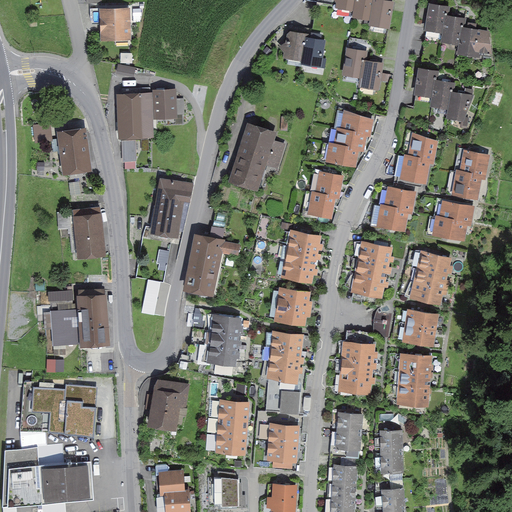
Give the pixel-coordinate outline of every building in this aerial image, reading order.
[(334,0),(336,3),(335,8),(352,11),(354,0),(334,0)] [(373,0),(354,0),(352,11),(351,16),(370,20),(373,0)] [(389,28),(394,1),(387,0),(373,0),(370,20),(369,25),(389,28)] [(446,7),(429,3),(424,30),(442,33),(445,14),(446,7)] [(127,6),(97,7),(98,39),(128,38),(127,6)] [(462,25),(464,17),(445,14),(442,33),(440,41),(459,44),(462,25)] [(457,53),(471,55),(472,47),(487,50),(491,30),(462,25),(459,44),(457,53)] [(304,32),(287,30),(284,57),(301,58),(303,37),(304,32)] [(321,65),(324,39),(303,37),(301,58),(300,63),(321,65)] [(362,51),(344,48),(340,74),(358,77),(361,59),(362,51)] [(357,85),(376,88),(380,63),(361,59),(358,77),(357,85)] [(118,63),(118,79),(127,79),(127,75),(136,75),(136,63),(118,63)] [(435,71),(418,69),(415,94),(432,96),(435,78),(435,71)] [(450,90),(452,81),(435,78),(432,96),(430,106),(447,109),(450,90)] [(174,118),(174,89),(153,89),(153,119),(174,118)] [(461,119),(473,93),(450,90),(447,109),(446,117),(461,119)] [(151,93),(116,94),(118,139),(153,137),(151,93)] [(372,117),(342,110),(339,126),(366,130),(369,132),(372,117)] [(275,130),(247,123),(230,183),(257,190),(264,163),(276,166),(283,141),(272,138),(275,130)] [(356,147),(362,148),(366,130),(339,126),(334,125),(331,143),(356,147)] [(86,128),(57,132),(63,176),(92,172),(86,128)] [(436,138),(408,134),(405,156),(426,159),(433,160),(436,138)] [(136,141),(121,141),(122,162),(136,162),(136,141)] [(320,161),(353,166),(356,147),(331,143),(323,142),(320,161)] [(485,149),(459,145),(456,168),(475,171),(482,172),(485,149)] [(401,155),(398,177),(423,181),(426,159),(405,156),(401,155)] [(451,167),(447,189),(471,193),(475,171),(456,168),(451,167)] [(339,174),(315,170),(311,191),(331,194),(336,195),(339,174)] [(191,182),(156,177),(147,233),(174,237),(180,201),(188,202),(191,182)] [(414,189),(386,183),(382,205),(406,209),(410,210),(414,189)] [(305,212),(327,215),(331,194),(311,191),(309,190),(305,212)] [(468,201),(441,196),(437,216),(457,220),(465,221),(468,201)] [(377,204),(374,223),(402,228),(406,209),(382,205),(377,204)] [(227,216),(214,213),(210,234),(224,237),(227,216)] [(99,214),(73,217),(78,260),(104,257),(99,214)] [(437,216),(430,215),(426,235),(454,240),(457,220),(437,216)] [(291,229),(288,248),(316,254),(320,235),(291,229)] [(183,291),(213,297),(223,252),(224,241),(225,240),(194,234),(183,291)] [(237,255),(239,244),(224,241),(223,252),(237,255)] [(361,241),(356,261),(387,268),(392,249),(361,241)] [(288,248),(285,262),(313,268),(316,254),(288,248)] [(160,250),(158,261),(167,262),(168,251),(160,250)] [(419,251),(416,264),(449,273),(452,259),(419,251)] [(356,261),(353,275),(384,282),(387,268),(356,261)] [(285,262),(282,277),(310,283),(313,268),(285,262)] [(416,264),(412,279),(446,287),(449,273),(416,264)] [(353,275),(350,292),(381,298),(384,282),(353,275)] [(149,276),(142,310),(155,313),(162,278),(149,276)] [(412,279),(408,296),(442,304),(446,287),(412,279)] [(50,288),(51,304),(74,303),(73,287),(50,288)] [(280,287),(277,305),(308,310),(311,292),(280,287)] [(78,296),(83,349),(109,347),(105,294),(78,296)] [(277,305),(274,322),(305,326),(308,310),(277,305)] [(407,309),(404,324),(435,331),(438,315),(407,309)] [(212,316),(210,332),(239,336),(242,320),(212,316)] [(404,324),(401,339),(432,345),(435,331),(404,324)] [(271,330),(269,348),(300,351),(301,334),(271,330)] [(210,332),(208,347),(237,351),(239,336),(210,332)] [(341,359),(372,362),(373,343),(343,340),(341,359)] [(208,347),(206,363),(235,367),(237,351),(208,347)] [(269,348),(267,363),(298,366),(300,351),(269,348)] [(399,353),(397,371),(431,374),(432,355),(399,353)] [(48,355),(47,369),(64,370),(65,356),(48,355)] [(341,359),(340,376),(371,379),(372,362),(341,359)] [(267,363),(265,379),(296,383),(298,366),(267,363)] [(397,371),(395,388),(429,391),(431,374),(397,371)] [(340,376),(339,391),(370,394),(371,379),(340,376)] [(189,382),(153,377),(146,425),(173,429),(177,406),(185,407),(189,382)] [(94,436),(97,387),(24,381),(21,430),(94,436)] [(395,388),(394,406),(428,408),(429,391),(395,388)] [(296,413),(298,391),(278,390),(277,411),(296,413)] [(220,399),(218,421),(247,423),(249,401),(220,399)] [(336,430),(359,432),(360,413),(336,412),(336,430)] [(218,421),(216,438),(246,440),(247,423),(218,421)] [(270,424),(269,443),(297,444),(297,434),(298,426),(270,424)] [(334,449),(358,450),(359,432),(336,430),(334,449)] [(377,431),(378,452),(401,452),(400,430),(377,431)] [(216,438),(215,454),(245,457),(246,440),(216,438)] [(269,443),(268,460),(296,462),(297,444),(269,443)] [(378,452),(378,473),(401,472),(401,452),(378,452)] [(332,482),(354,483),(355,466),(333,464),(332,482)] [(87,465),(42,469),(45,502),(90,498),(87,465)] [(182,469),(156,471),(157,490),(183,488),(182,469)] [(237,480),(213,476),(213,499),(221,507),(236,506),(237,480)] [(294,484),(267,482),(265,510),(293,511),(294,484)] [(331,498),(353,501),(354,483),(332,482),(331,498)] [(379,488),(382,511),(403,509),(401,486),(379,488)] [(163,495),(164,511),(188,511),(187,493),(163,495)] [(329,511),(351,511),(353,501),(331,498),(329,511)]
